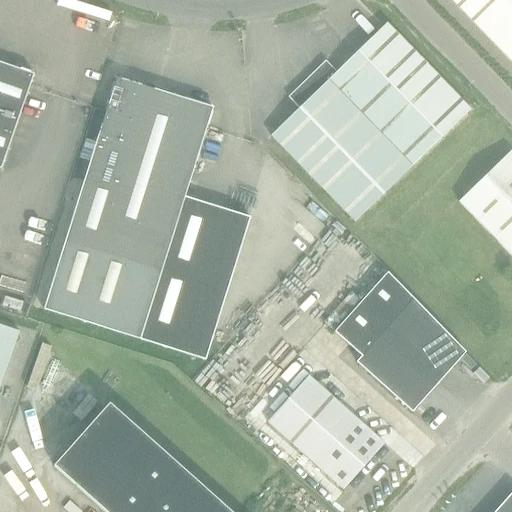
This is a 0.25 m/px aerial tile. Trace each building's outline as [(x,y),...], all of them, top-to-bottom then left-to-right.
[(511,0),(450,0),(511,63),(511,0)] [(354,223),(412,166),(470,110),(386,23),(336,72),(325,61),(287,97),(298,108),(270,136),(354,223)] [(0,169),(33,75),(0,63),(0,169)] [(63,247),(43,311),(139,342),(204,362),(250,218),(184,198),(212,108),(116,78),(63,247)] [(511,153),(510,152),(458,202),(511,257),(511,153)] [(382,332),(412,298),(387,272),(334,331),(333,332),(361,356),(382,332)] [(330,321),(356,291),(345,282),(320,312),(330,321)] [(0,286),(0,296),(14,301),(17,293),(0,286)] [(382,332),(438,383),(465,353),(412,298),(382,332)] [(0,384),(18,331),(0,325),(0,384)] [(382,332),(361,356),(355,362),(411,412),(438,383),(382,332)] [(342,490),(379,449),(384,444),(308,376),(293,392),(267,422),(342,490)] [(229,511),(158,449),(108,404),(53,466),(104,511),(229,511)] [(511,511),(511,491),(492,511),(511,511)]
